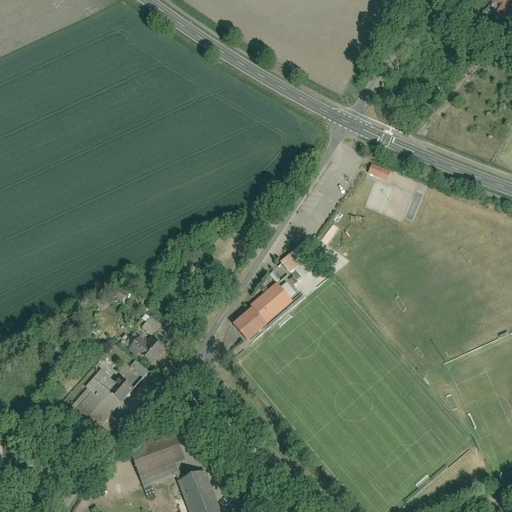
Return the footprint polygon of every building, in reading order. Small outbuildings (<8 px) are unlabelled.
[(511,20),(511,0),(490,0),(489,2),(511,21),(511,20)] [(390,183),(394,172),(374,164),(370,175),(390,183)] [(306,242),(279,263),(289,276),(316,255),(306,242)] [(251,305),(255,310),(268,325),(294,302),(277,282),(251,305)] [(268,325),(255,310),(236,326),(249,342),(268,325)] [(140,337),(131,348),(153,367),(168,349),(154,337),(149,344),(140,337)] [(138,362),(132,368),(145,379),(150,373),(138,362)] [(106,368),(67,412),(93,435),(132,390),(106,368)] [(135,457),(146,486),(187,471),(176,442),(135,457)] [(219,511),(204,474),(180,483),(190,511),(219,511)]
